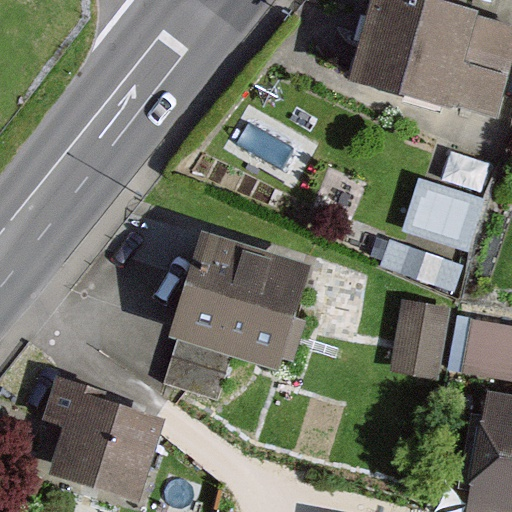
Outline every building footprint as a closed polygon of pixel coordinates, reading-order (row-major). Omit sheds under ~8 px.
[(478,11),(435,0),(371,0),(352,79),(498,116),(511,61),(511,28),(475,20),(478,11)] [(472,246),(489,190),(421,170),(404,226),(472,246)] [(459,283),(467,256),(393,233),(385,260),(459,283)] [(311,265),(204,234),(174,336),(179,338),(232,353),(281,368),(311,265)] [(382,375),(432,383),(442,321),(392,313),(382,375)] [(511,370),(511,343),(455,334),(447,383),(508,394),(511,370)] [(232,353),(179,338),(165,382),(217,401),(232,353)] [(46,421),(61,426),(46,477),(135,502),(158,420),(100,404),(103,390),(58,377),(46,421)] [(511,511),(511,410),(472,405),(457,511),(511,511)]
